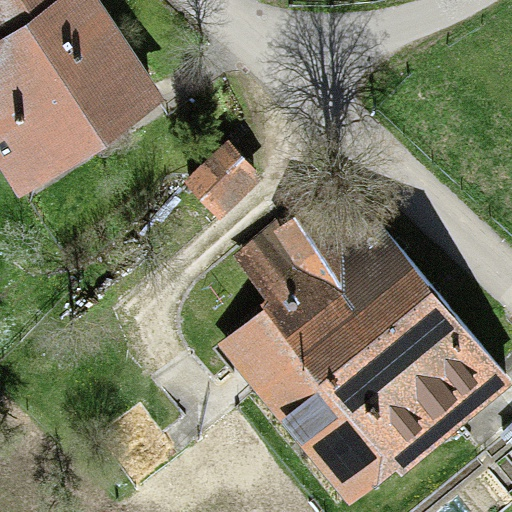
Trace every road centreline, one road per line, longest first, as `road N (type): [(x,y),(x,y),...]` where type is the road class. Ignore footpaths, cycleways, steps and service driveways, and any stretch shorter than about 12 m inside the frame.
road 1 (residential): [(286,68),(511,279)]
road 2 (residential): [(286,68),(463,0)]
